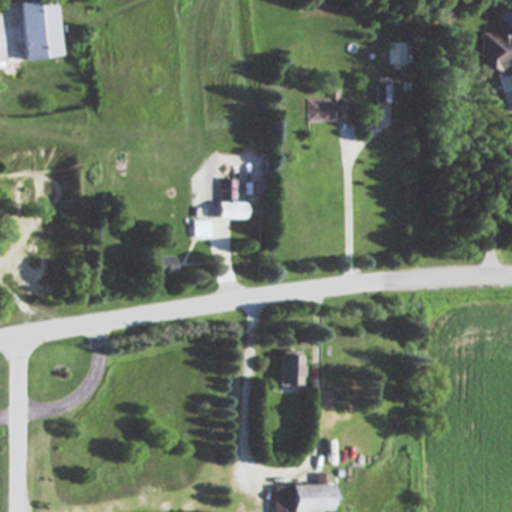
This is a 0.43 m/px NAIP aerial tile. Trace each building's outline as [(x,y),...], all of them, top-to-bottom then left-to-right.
[(36,0),(15,3),(24,62),(60,57),(52,0),(36,0)] [(478,34),(477,70),(498,71),(498,75),(511,75),(511,28),(508,29),(508,35),(478,34)] [(386,65),(406,65),(407,44),(386,43),(386,65)] [(302,100),(302,123),(346,123),(345,99),(336,99),(336,86),(323,86),(324,100),(302,100)] [(378,103),(389,104),(390,86),(378,86),(378,103)] [(243,203),(234,203),(234,181),(217,180),(216,220),(242,221),(243,203)] [(207,221),(190,222),(190,239),(207,239),(207,221)] [(171,274),(170,256),(151,257),(152,275),(171,274)] [(277,385),(299,386),(300,357),(278,356),(277,385)] [(329,511),(328,475),(313,476),(313,485),(270,487),(271,511),(329,511)]
